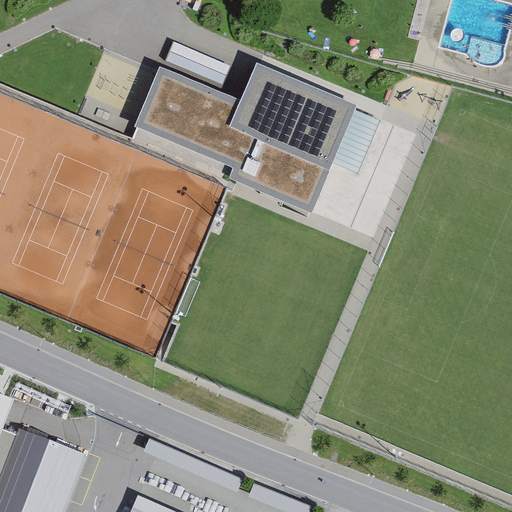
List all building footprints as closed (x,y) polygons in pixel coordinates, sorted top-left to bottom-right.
[(133,130),(0,78),(0,291),(160,354),(230,176),(313,208),(351,112),(252,74),(241,101),(157,69),(133,130)] [(0,480),(18,433),(1,426),(14,393),(0,387),(0,480)] [(0,511),(57,511),(82,450),(21,427),(18,433),(0,480),(0,511)] [(243,477),(149,436),(144,449),(238,489),(243,477)] [(308,511),(312,504),(254,480),(249,493),(296,511),(308,511)] [(183,511),(138,491),(128,511),(183,511)]
